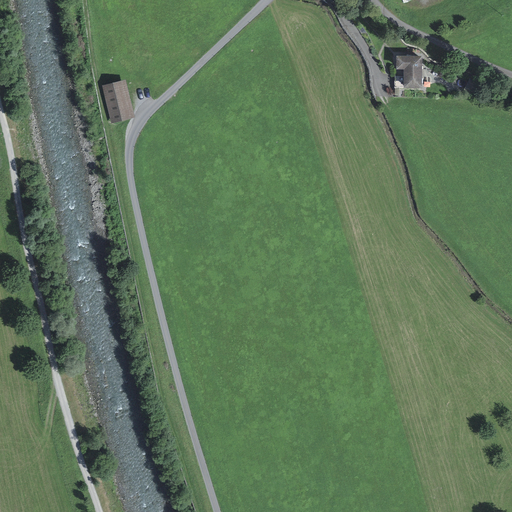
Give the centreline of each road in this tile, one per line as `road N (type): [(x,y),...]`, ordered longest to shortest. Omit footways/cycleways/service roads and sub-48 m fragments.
road 1 (unclassified): [(216,511),(147,256),(130,138),(144,115),(265,0)]
road 2 (track): [(0,105),(56,372),(101,511)]
road 3 (residential): [(511,72),(399,22),(371,0)]
